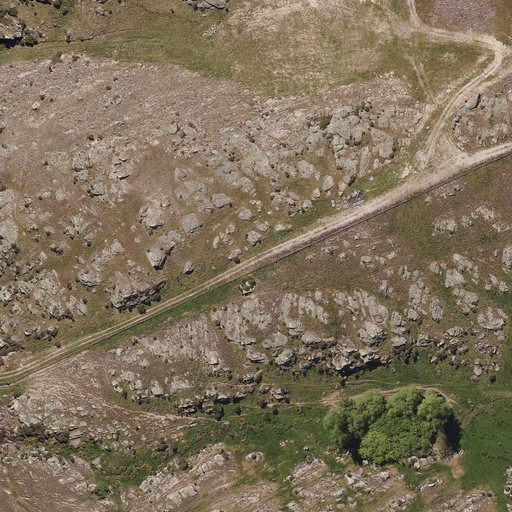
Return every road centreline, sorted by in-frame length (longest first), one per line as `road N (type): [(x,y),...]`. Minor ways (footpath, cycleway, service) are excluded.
road 1 (track): [(511,146),(0,377)]
road 2 (track): [(409,189),(456,95),(500,55),(488,39),(424,28),(410,0)]
